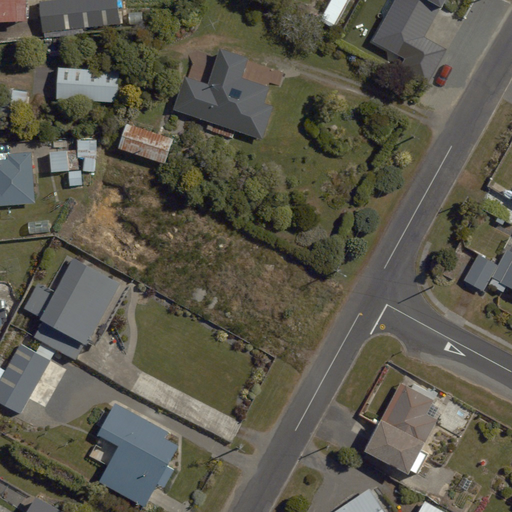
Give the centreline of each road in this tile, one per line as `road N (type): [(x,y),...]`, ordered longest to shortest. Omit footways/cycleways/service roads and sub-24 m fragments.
road 1 (residential): [(369,295),(511,41)]
road 2 (residential): [(249,511),(369,295)]
road 3 (residential): [(369,295),(511,372)]
